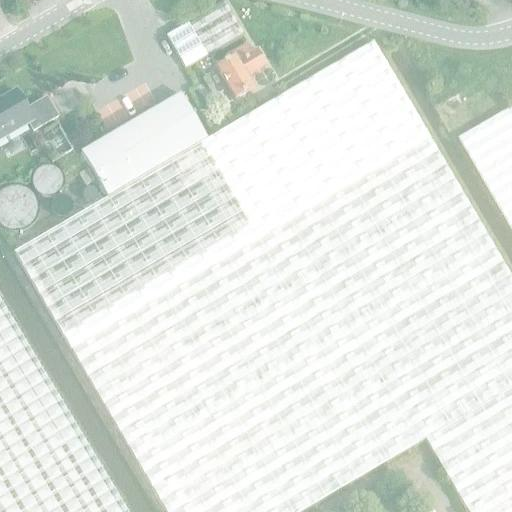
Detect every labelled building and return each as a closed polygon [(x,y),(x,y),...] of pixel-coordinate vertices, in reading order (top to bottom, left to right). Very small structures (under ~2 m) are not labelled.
[(187,24),(206,57),(243,36),(223,2),(187,24)] [(185,70),(206,57),(187,24),(177,30),(165,37),(185,70)] [(107,199),(14,254),(164,511),(303,511),(425,441),(466,511),(511,511),(511,283),(372,44),(207,141),(107,199)] [(233,58),(216,68),(234,100),(253,90),(246,78),(266,66),(257,51),(252,54),(247,45),(231,54),(233,58)] [(26,110),(16,92),(0,100),(0,140),(28,124),(33,132),(58,118),(46,98),(26,110)] [(207,141),(180,95),(80,154),(107,199),(207,141)] [(511,107),(458,139),(511,232),(511,107)] [(75,179),(75,177),(74,171),(72,167),(69,163),(64,158),(59,157),(55,156),(50,156),(45,157),(38,162),(33,169),(31,177),(33,185),(36,191),(40,195),(43,197),(51,199),(59,198),(63,197),(67,194),(71,190),(73,187),(75,179)] [(37,210),(37,209),(36,205),(35,200),(30,193),(24,189),(20,188),(16,187),(12,187),(7,188),(0,193),(0,223),(3,226),(6,228),(11,230),(15,230),(19,230),(24,228),(30,224),(34,218),(36,214),(37,210)] [(0,301),(0,511),(124,511),(56,396),(0,301)]
